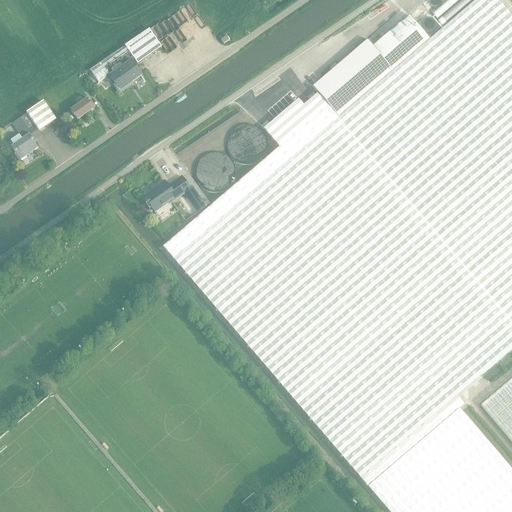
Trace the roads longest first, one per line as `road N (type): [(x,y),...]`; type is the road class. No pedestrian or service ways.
road 1 (unclassified): [(375,0),(0,260)]
road 2 (unclassified): [(0,210),(304,0)]
